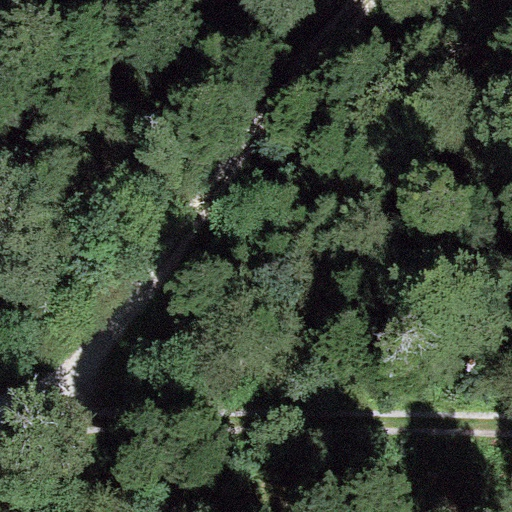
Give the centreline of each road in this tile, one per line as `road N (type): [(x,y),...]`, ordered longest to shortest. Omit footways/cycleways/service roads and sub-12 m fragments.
road 1 (track): [(37,419),(257,117),(371,0)]
road 2 (track): [(511,433),(0,415)]
